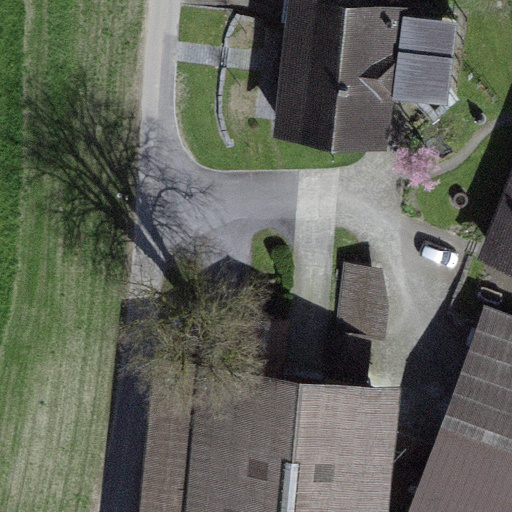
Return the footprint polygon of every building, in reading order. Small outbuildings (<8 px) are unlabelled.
[(454,5),(333,0),(288,0),(283,139),(401,144),(403,97),(450,99),(454,5)] [(511,189),(487,256),(511,264),(511,189)] [(351,255),(341,317),(384,325),(395,262),(351,255)] [(511,316),(488,308),(447,424),(511,447),(511,316)] [(416,382),(167,360),(153,511),(494,511),(499,470),(409,462),(416,382)]
